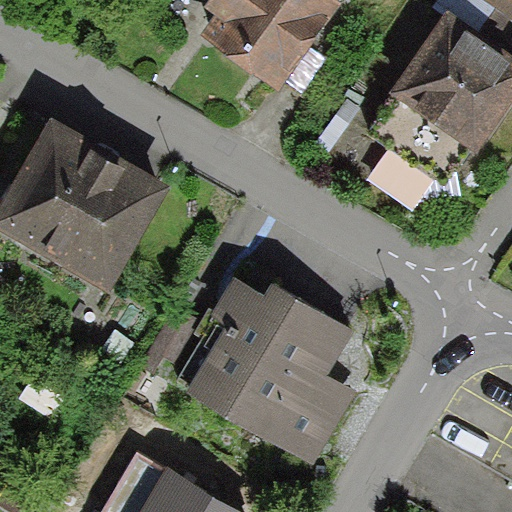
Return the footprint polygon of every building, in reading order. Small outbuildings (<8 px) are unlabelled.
[(337,0),(217,0),(209,11),(220,18),(202,43),(278,98),(340,11),(333,7),(337,0)] [(511,0),(481,0),(480,2),(511,22),(511,0)] [(511,110),(511,64),(447,20),(365,138),(444,191),(466,159),(474,165),(511,110)] [(0,209),(109,273),(174,163),(54,93),(0,185),(0,209)] [(312,451),(356,377),(328,360),(356,313),(272,263),(265,276),(236,259),(210,303),(224,310),(185,376),(312,451)] [(163,379),(198,314),(175,301),(140,366),(163,379)] [(233,511),(141,456),(107,511),(233,511)] [(20,511),(39,483),(16,468),(0,492),(0,504),(12,511),(20,511)]
